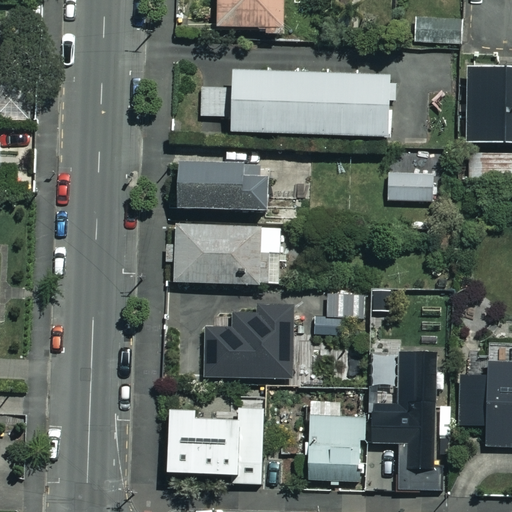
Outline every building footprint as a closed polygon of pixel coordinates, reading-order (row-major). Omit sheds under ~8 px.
[(264,33),(264,39),(282,39),(282,33),(287,33),(286,0),(217,0),(217,32),(264,33)] [(465,19),(414,19),(413,46),(465,47),(465,19)] [(511,74),(468,73),(466,146),(511,147),(511,74)] [(395,109),(398,109),(398,79),(230,75),(230,90),(201,90),(202,119),(230,118),(230,137),(395,140),(395,109)] [(269,190),(268,180),(245,180),(245,166),(176,167),(176,216),(264,215),(264,221),(296,220),(296,190),(269,190)] [(432,177),(387,178),(388,204),(432,203),(432,177)] [(165,245),(165,265),(173,265),(174,290),(278,289),(277,226),(173,228),(173,245),(165,245)] [(292,308),(258,309),(258,316),(233,316),(233,329),(204,329),(204,381),(292,380),(292,308)] [(295,341),(295,357),(303,357),(303,366),(328,365),(328,341),(295,341)] [(392,394),(375,395),(375,407),(368,407),(370,466),(405,465),(406,496),(447,494),(446,468),(439,468),(437,404),(440,404),(439,354),(398,356),(400,406),(393,406),(392,394)] [(370,359),(371,389),(388,388),(388,392),(397,391),(396,358),(370,359)] [(511,367),(487,367),(486,381),(463,380),(462,428),(486,429),(486,451),(511,451),(511,367)] [(231,488),(262,488),(262,492),(282,492),(282,462),(263,462),(263,411),(238,411),(238,423),(195,423),(195,414),(169,414),(168,479),(231,480),(231,488)] [(361,446),(366,446),(366,416),(308,416),(308,484),(356,485),(357,473),(361,473),(361,446)]
